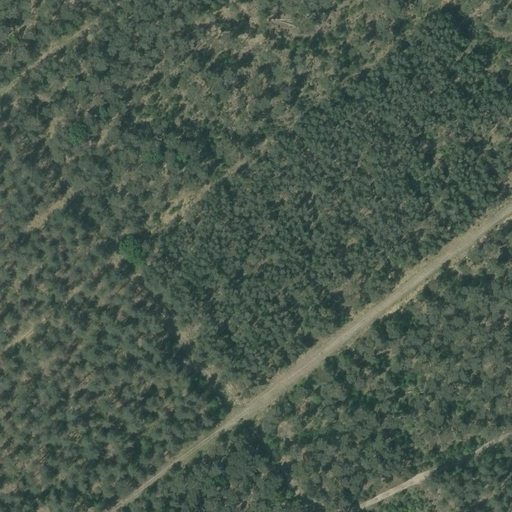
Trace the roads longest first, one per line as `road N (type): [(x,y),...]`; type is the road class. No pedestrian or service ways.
road 1 (track): [(0,109),(237,415)]
road 2 (track): [(511,208),(237,415)]
road 3 (track): [(511,433),(343,511)]
road 4 (track): [(128,0),(0,95)]
road 5 (track): [(237,415),(114,511)]
road 6 (track): [(313,511),(237,415)]
